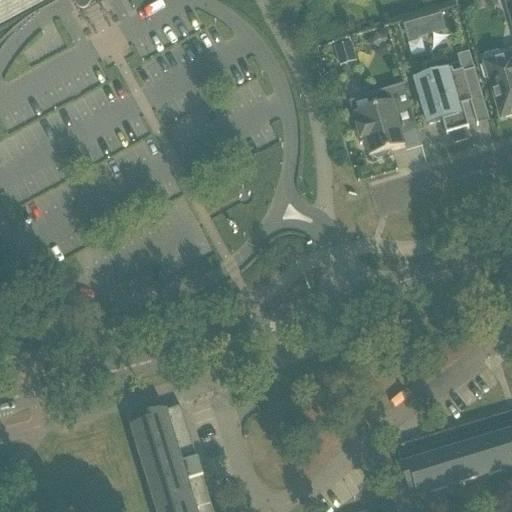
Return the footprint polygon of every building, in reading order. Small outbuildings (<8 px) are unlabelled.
[(0,0),(0,19),(35,0),(0,0)] [(433,0),(420,0),(424,10),(436,6),(433,0)] [(511,0),(503,0),(511,26),(511,0)] [(485,2),(474,5),(475,12),(487,9),(485,2)] [(334,49),(340,68),(357,63),(351,44),(334,49)] [(489,80),(501,120),(511,116),(511,58),(502,61),(500,54),(497,51),(485,56),(483,59),(485,66),(480,68),(483,81),(489,80)] [(442,123),(446,136),(469,130),(468,126),(475,123),(477,127),(478,127),(471,104),(483,101),(469,54),(458,57),(461,69),(460,70),(459,66),(450,68),(452,72),(415,83),(428,127),(442,123)] [(351,116),(354,127),(360,146),(365,145),(370,159),(372,158),(373,161),(378,163),(388,160),(390,156),(389,153),(405,149),(401,134),(415,130),(418,138),(419,138),(404,86),(370,96),(370,98),(349,104),(353,116),(351,116)] [(212,511),(181,409),(161,415),(132,424),(134,430),(132,431),(132,432),(137,430),(140,442),(135,443),(140,456),(141,460),(146,459),(149,470),(144,472),(149,487),(150,489),(154,488),(158,499),(153,501),(156,511),(212,511)] [(511,414),(494,420),(497,428),(511,423),(511,414)] [(463,429),(465,438),(491,430),(488,422),(463,429)] [(431,439),(433,447),(459,440),(456,431),(431,439)] [(511,464),(511,436),(496,441),(504,467),(511,464)] [(465,451),(474,481),(476,481),(474,476),(486,472),(488,477),(505,472),(503,467),(504,467),(496,441),(465,451)] [(396,450),(398,458),(424,450),(421,442),(396,450)] [(433,460),(443,491),(447,489),(446,485),(457,481),(459,486),(474,481),(465,451),(433,460)] [(401,470),(410,499),(417,497),(417,498),(418,498),(417,493),(428,490),(430,495),(443,491),(433,460),(401,470)]
